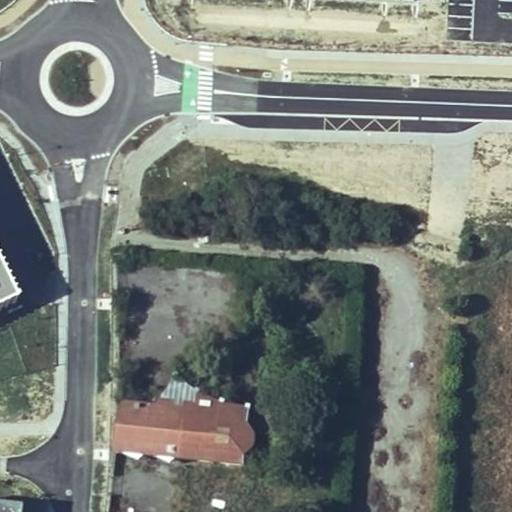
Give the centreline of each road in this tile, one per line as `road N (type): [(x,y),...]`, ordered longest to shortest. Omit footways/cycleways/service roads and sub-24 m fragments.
road 1 (unknown): [(386,511),(401,299),(392,276),(338,261),(81,243)]
road 2 (unclassified): [(190,89),(511,105)]
road 3 (unclassified): [(72,511),(79,218)]
